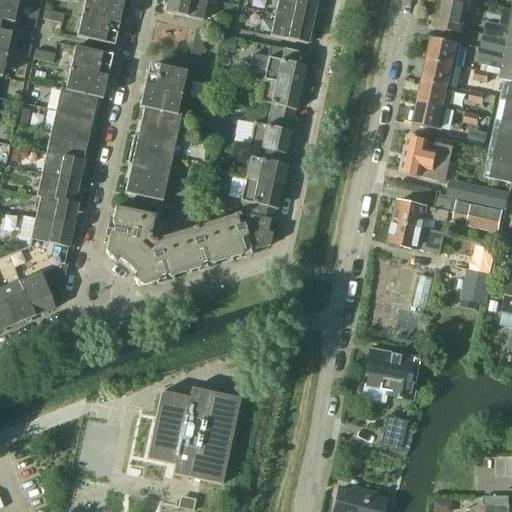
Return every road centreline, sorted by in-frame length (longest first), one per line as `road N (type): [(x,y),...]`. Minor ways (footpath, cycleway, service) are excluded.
road 1 (residential): [(303,511),(325,414),(348,232),(401,0)]
road 2 (residential): [(131,306),(283,255),(336,0)]
road 3 (residential): [(89,264),(144,0)]
